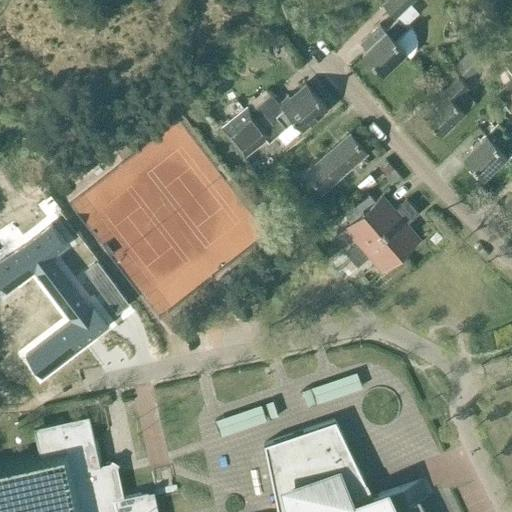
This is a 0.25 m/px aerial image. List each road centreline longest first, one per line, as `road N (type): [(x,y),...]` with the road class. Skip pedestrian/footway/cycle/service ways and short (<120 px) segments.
road 1 (unclassified): [(41,396),(354,330),(410,343),(458,380)]
road 2 (unclassified): [(511,262),(310,49)]
road 3 (unclassified): [(508,511),(458,380)]
